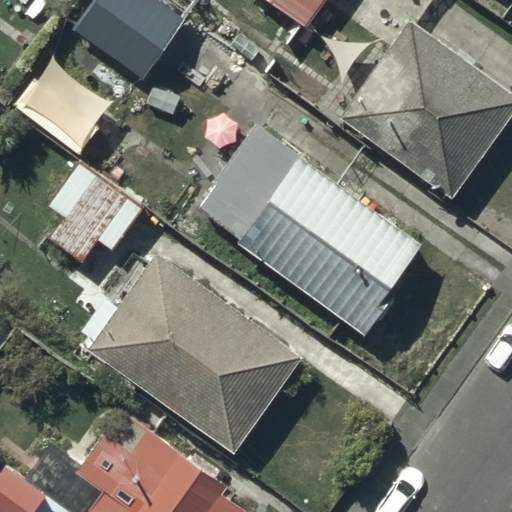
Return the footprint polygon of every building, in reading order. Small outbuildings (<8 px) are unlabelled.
[(182,10),(166,0),(83,0),(71,20),(144,68),(182,10)] [(280,0),(305,17),(316,0),(280,0)] [(511,98),(511,85),(407,10),(336,107),(447,188),(511,98)] [(261,114),(197,199),(361,323),(370,310),(376,314),(396,288),(390,284),(401,269),(394,264),(418,232),(261,114)] [(139,198),(75,152),(44,197),(60,207),(45,228),(81,252),(95,231),(110,241),(139,198)] [(100,312),(82,338),(230,443),(299,347),(153,243),(142,257),(132,250),(93,306),(100,312)] [(0,445),(0,511),(242,511),(247,506),(228,493),(236,483),(214,467),(219,460),(186,437),(181,444),(127,406),(110,430),(95,419),(73,450),(80,455),(75,462),(99,480),(79,508),(42,482),(46,475),(1,444),(0,445)]
